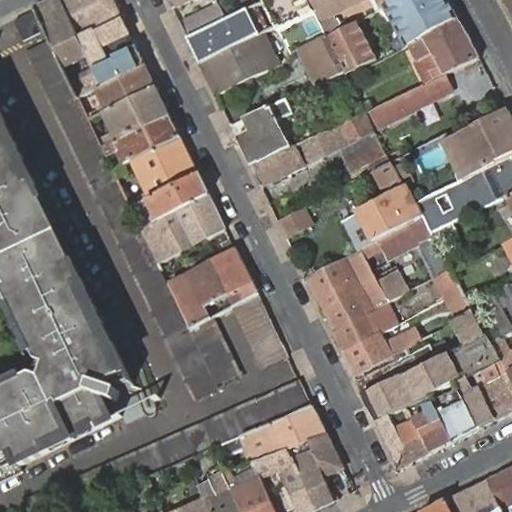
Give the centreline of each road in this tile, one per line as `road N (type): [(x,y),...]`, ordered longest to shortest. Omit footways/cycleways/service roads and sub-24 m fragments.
road 1 (residential): [(390,507),(142,0)]
road 2 (residential): [(511,445),(390,507)]
